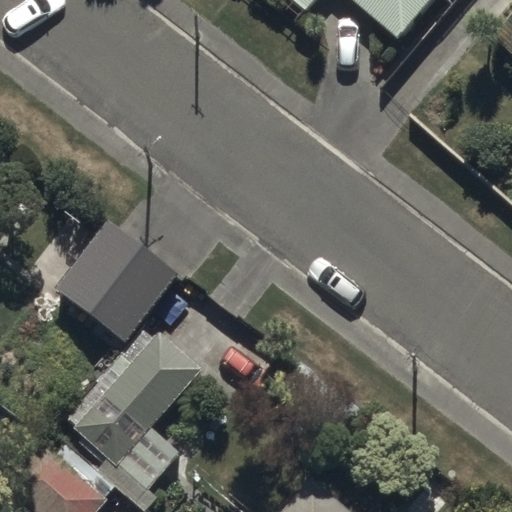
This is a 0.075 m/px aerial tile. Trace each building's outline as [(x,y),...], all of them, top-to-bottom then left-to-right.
[(288,0),(307,16),(320,0),(350,0),(400,44),(438,0),(288,0)] [(511,34),(500,49),(511,59),(511,34)] [(187,276),(113,222),(58,296),(132,350),(187,276)] [(207,375),(163,337),(134,370),(122,360),(66,423),(133,482),(122,495),(140,511),(154,511),(162,504),(152,495),(183,460),(153,434),(207,375)] [(64,454),(58,460),(43,447),(5,489),(31,511),(107,511),(111,507),(107,503),(116,492),(64,454)] [(295,511),(349,511),(320,485),(295,511)]
